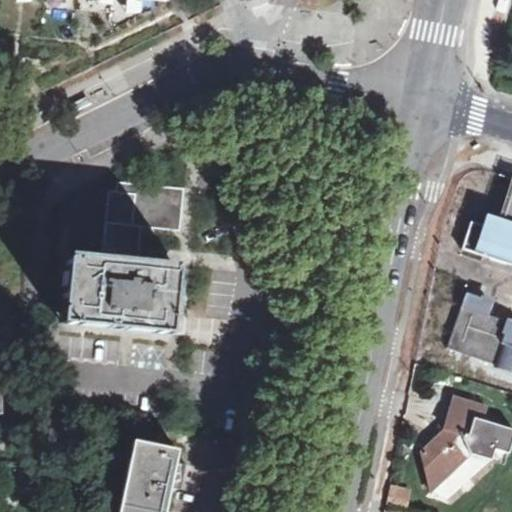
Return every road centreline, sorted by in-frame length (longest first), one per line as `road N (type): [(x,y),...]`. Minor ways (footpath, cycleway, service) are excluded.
road 1 (tertiary): [(418,99),(246,72),(204,74),(0,173)]
road 2 (tertiary): [(418,99),(333,511)]
